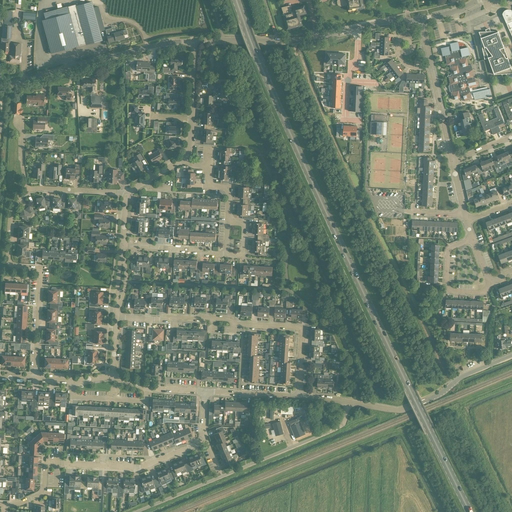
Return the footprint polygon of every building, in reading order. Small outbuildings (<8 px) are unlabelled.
[(338,0),(338,1),(338,2),(338,4),(339,5),(340,6),(341,6),(348,5),(349,10),(352,10),(361,9),(361,8),(364,8),(362,0),(338,0)] [(75,4),(68,6),(43,13),(45,20),(42,21),(50,53),(78,46),(78,45),(86,43),(86,44),(101,40),(91,2),(76,6),(75,4)] [(300,15),(307,14),(305,6),(294,9),(295,11),(293,12),(291,5),(282,8),(284,16),(287,16),(288,18),(285,19),(288,29),(303,25),(300,15)] [(511,11),(511,12),(511,10),(510,10),(509,9),(507,9),(506,10),(504,10),(503,12),(502,13),(502,14),(511,37),(511,11)] [(2,21),(2,25),(1,38),(11,39),(12,25),(11,25),(12,20),(4,20),(4,21),(2,21)] [(107,36),(107,37),(108,42),(124,38),(123,35),(127,34),(126,29),(116,32),(115,31),(110,32),(109,29),(105,30),(107,36)] [(480,40),(485,59),(488,58),(494,74),(501,74),(502,76),(506,75),(506,74),(511,73),(511,70),(498,31),(490,31),(490,29),(486,30),(486,32),(479,32),(481,39),(480,40)] [(381,33),(376,33),(375,40),(380,40),(380,43),(389,43),(389,37),(381,37),(381,33)] [(9,43),(2,42),(1,51),(5,52),(5,55),(9,56),(9,61),(20,62),(21,43),(10,43),(10,45),(8,45),(9,43)] [(448,46),(440,48),(442,56),(445,56),(446,63),(445,64),(447,65),(449,65),(451,72),(450,73),(451,74),(450,76),(448,75),(447,77),(448,77),(449,82),(448,84),(449,84),(448,86),(449,92),(450,92),(451,92),(452,100),(457,99),(459,100),(462,99),(463,100),(464,100),(464,101),(472,99),(472,98),(474,98),(475,100),(491,96),(490,89),(487,89),(487,87),(477,89),(476,87),(477,87),(479,84),(478,81),(475,79),(473,72),(474,70),(473,69),(472,69),(471,64),(468,65),(466,56),(469,55),(468,47),(460,49),(459,49),(458,42),(450,44),(450,46),(448,47),(448,46)] [(388,56),(389,50),(380,49),(380,52),(375,52),(374,58),(380,59),(380,55),(388,56)] [(173,73),(173,70),(177,71),(177,66),(181,66),(181,64),(182,64),(182,61),(181,61),(181,59),(171,58),(171,65),(171,68),(163,68),(162,73),(173,73)] [(386,67),(388,70),(395,65),(391,60),(381,68),(382,70),(386,67)] [(137,71),(149,72),(149,74),(154,75),(155,66),(150,66),(150,63),(137,62),(137,71)] [(388,78),(399,69),(395,65),(388,70),(390,72),(386,75),(388,78)] [(402,74),(399,69),(388,78),(389,80),(393,77),(395,80),(402,74)] [(168,82),(168,86),(168,87),(168,88),(169,89),(170,89),(170,90),(180,90),(181,83),(177,83),(177,77),(168,76),(168,82)] [(95,86),(95,78),(91,78),(91,80),(83,80),(82,86),(91,86),(91,93),(95,93),(95,86)] [(227,83),(219,83),(219,84),(214,83),(213,96),(205,95),(205,106),(213,106),(213,98),(215,98),(216,96),(217,96),(225,97),(226,91),(227,91),(227,83)] [(350,86),(350,90),(356,90),(356,98),(362,99),(363,87),(350,86)] [(71,100),(71,94),(68,94),(68,88),(58,87),(57,95),(66,96),(65,100),(71,100)] [(150,99),(150,94),(153,94),(153,87),(148,87),(148,90),(138,90),(138,98),(150,99)] [(44,106),(44,95),(36,94),(36,96),(26,95),(26,103),(32,103),(36,103),(36,105),(44,106)] [(92,107),(106,107),(106,96),(98,96),(98,94),(91,94),(92,107)] [(180,105),(180,99),(174,98),(174,97),(169,96),(168,105),(180,105)] [(349,107),(349,111),(362,111),(362,99),(356,99),(355,108),(349,107)] [(420,114),(429,115),(430,107),(427,107),(427,101),(420,100),(420,103),(419,108),(420,108),(420,114)] [(511,111),(511,112),(507,103),(506,101),(502,103),(503,105),(510,121),(511,119),(511,111)] [(14,107),(13,114),(20,115),(20,114),(22,114),(22,109),(20,108),(19,108),(19,103),(14,103),(14,107)] [(144,113),(138,113),(138,106),(131,105),(131,113),(135,113),(134,127),(143,127),(144,113)] [(497,118),(491,120),(497,133),(501,132),(498,126),(504,123),(498,107),(494,109),(497,118)] [(205,112),(205,118),(214,118),(214,115),(215,115),(215,110),(208,110),(208,112),(205,112)] [(497,133),(491,120),(486,122),(482,113),(478,115),(485,131),(490,129),(493,135),(497,133)] [(47,124),(47,117),(37,117),(37,120),(33,120),(33,128),(44,129),(44,124),(47,124)] [(84,133),(88,133),(96,133),(97,118),(84,118),(84,121),(81,121),(81,124),(83,124),(83,125),(84,125),(84,127),(84,133)] [(207,127),(215,127),(215,124),(218,124),(218,119),(214,119),(214,118),(205,118),(204,124),(207,124),(207,127)] [(469,123),(471,122),(470,118),(457,120),(461,136),(471,134),(469,123)] [(174,123),(167,122),(167,126),(169,126),(168,133),(180,134),(180,126),(174,126),(174,123)] [(383,135),(383,122),(370,122),(370,134),(383,135)] [(215,133),(215,127),(207,127),(207,130),(204,130),(204,136),(214,136),(214,132),(215,133)] [(36,138),(35,146),(47,147),(47,140),(53,141),(54,135),(45,134),(45,138),(36,138)] [(169,136),(169,140),(168,149),(177,149),(177,145),(179,145),(179,140),(175,140),(176,136),(169,136)] [(214,136),(204,136),(204,142),(207,142),(207,145),(214,145),(214,140),(213,140),(214,136)] [(428,144),(419,144),(418,151),(428,152),(428,144)] [(162,158),(160,154),(164,152),(160,146),(157,148),(158,151),(149,156),(153,163),(162,158)] [(220,150),(220,156),(229,156),(229,153),(232,153),(232,148),(224,148),(224,150),(220,150)] [(511,154),(509,155),(508,151),(502,154),(505,160),(506,164),(511,161),(511,162),(511,154)] [(144,168),(140,161),(143,159),(140,153),(134,157),(136,161),(132,163),(138,172),(144,168)] [(505,160),(502,154),(496,156),(498,159),(495,161),(499,169),(500,171),(502,170),(501,166),(503,165),(506,164),(505,160)] [(220,161),(225,161),(225,165),(231,165),(231,162),(229,161),(229,156),(220,156),(220,161)] [(424,169),(433,169),(434,161),(430,161),(430,158),(423,158),(423,163),(424,163),(424,169)] [(496,171),(499,169),(495,161),(493,162),(491,158),(486,160),(489,170),(493,169),(491,165),(493,164),(495,168),(496,171)] [(481,166),(478,167),(481,174),(485,173),(484,172),(489,170),(486,160),(480,163),(481,166)] [(32,176),(33,177),(33,178),(41,178),(41,170),(44,170),(44,164),(38,164),(37,168),(34,168),(33,173),(33,174),(32,176)] [(61,174),(61,165),(55,165),(55,167),(49,167),(49,178),(57,178),(57,174),(61,174)] [(98,182),(98,173),(102,174),(103,166),(96,165),(96,171),(91,171),(90,181),(98,182)] [(478,175),(481,174),(478,167),(476,168),(475,165),(469,167),(472,176),(473,175),(474,177),(476,177),(475,175),(478,173),(478,175)] [(66,168),(65,179),(69,179),(69,180),(73,180),(73,179),(74,179),(74,173),(78,173),(79,166),(74,166),(74,169),(66,168)] [(219,174),(229,175),(229,171),(231,171),(231,166),(223,166),(223,169),(219,169),(219,174)] [(463,169),(464,172),(462,173),(466,190),(469,189),(477,186),(476,183),(471,185),(470,179),(467,179),(466,175),(469,174),(470,177),(472,176),(469,167),(466,168),(466,167),(463,168),(464,169),(463,169)] [(192,170),(184,169),(183,175),(187,175),(186,178),(196,179),(196,177),(195,177),(195,173),(192,173),(192,170)] [(118,170),(110,170),(109,177),(108,178),(107,181),(110,184),(112,184),(114,182),(117,183),(117,181),(123,181),(124,173),(117,173),(118,170)] [(229,175),(219,174),(219,180),(223,180),(224,180),(224,183),(233,183),(233,177),(229,177),(229,175)] [(196,182),(196,179),(186,178),(186,183),(184,183),(184,187),(191,187),(191,184),(194,185),(194,181),(196,182)] [(239,187),(239,193),(249,193),(252,193),(252,184),(244,184),(244,187),(239,187)] [(510,194),(507,186),(502,189),(501,185),(498,187),(501,194),(503,193),(504,196),(510,194)] [(490,193),(493,200),(499,198),(498,195),(501,194),(498,187),(490,190),(491,193),(490,193)] [(245,202),(251,202),(251,198),(249,198),(249,193),(239,193),(238,198),(245,199),(245,202)] [(493,200),(490,193),(485,195),(488,202),(493,200)] [(482,196),(479,197),(482,204),(483,205),(484,206),(485,205),(485,204),(485,203),(488,202),(485,195),(482,196)] [(50,207),(50,199),(44,199),(43,197),(36,199),(38,208),(45,207),(50,207)] [(479,197),(473,199),(474,201),(476,207),(482,204),(479,197)] [(65,208),(65,201),(60,201),(60,198),(53,198),(53,208),(60,208),(65,208)] [(432,199),(422,198),(422,206),(432,206),(432,199)] [(80,209),(80,202),(75,201),(75,199),(68,199),(68,209),(75,209),(80,209)] [(137,208),(146,208),(146,203),(149,203),(149,200),(141,199),(141,202),(137,202),(137,208)] [(161,210),(165,210),(166,200),(160,200),(160,203),(157,203),(156,212),(161,212),(161,210)] [(166,200),(165,210),(170,210),(170,213),(174,213),(175,204),(172,204),(172,201),(166,200)] [(111,202),(100,201),(100,206),(95,206),(95,212),(105,213),(106,209),(110,210),(110,209),(112,208),(112,206),(111,205),(111,202)] [(251,205),(251,202),(245,202),(245,205),(238,205),(238,210),(248,211),(249,205),(251,205)] [(23,210),(21,212),(20,212),(19,213),(19,214),(19,215),(19,216),(27,221),(31,215),(34,212),(29,206),(24,210),(23,210)] [(147,213),(146,213),(146,208),(137,208),(136,213),(140,213),(140,216),(147,216),(147,213)] [(248,211),(238,210),(237,216),(244,216),(244,219),(250,219),(254,219),(254,216),(248,216),(248,211)] [(103,214),(95,214),(94,220),(99,220),(99,227),(104,227),(105,228),(106,228),(107,227),(109,227),(110,219),(103,219),(103,214)] [(503,216),(506,224),(511,222),(509,214),(503,216)] [(503,216),(497,218),(500,226),(506,224),(503,216)] [(147,222),(147,219),(140,218),(140,221),(136,221),(136,227),(145,227),(145,222),(147,222)] [(500,226),(497,218),(491,220),(494,228),(500,226)] [(489,230),(494,228),(491,220),(485,222),(489,230)] [(412,230),(419,230),(420,221),(412,221),(412,230)] [(19,226),(18,232),(29,233),(29,227),(33,227),(33,224),(23,223),(23,226),(19,226)] [(457,223),(450,223),(449,231),(457,232),(457,223)] [(158,237),(164,237),(164,228),(161,228),(161,227),(160,226),(156,226),(156,233),(159,233),(158,237)] [(145,227),(136,227),(135,232),(138,232),(138,235),(146,235),(146,232),(145,232),(145,227)] [(170,228),(164,228),(164,237),(169,238),(170,234),(172,234),(173,227),(170,227),(170,228)] [(260,235),(259,238),(266,238),(269,238),(269,236),(268,236),(268,234),(266,234),(263,234),(263,230),(253,229),(252,235),(260,235)] [(92,231),(91,237),(96,237),(96,244),(100,244),(100,245),(102,245),(103,244),(107,244),(107,236),(100,236),(100,231),(99,231),(92,231)] [(22,239),(21,242),(28,242),(29,233),(18,232),(18,238),(22,239)] [(266,238),(259,238),(259,242),(252,241),(251,246),(262,247),(265,247),(265,246),(266,246),(266,241),(266,240),(266,238)] [(17,250),(26,251),(26,248),(28,248),(28,246),(34,246),(34,242),(28,242),(21,242),(21,245),(17,244),(17,250)] [(265,255),(265,247),(262,247),(251,246),(251,251),(257,251),(256,255),(265,255)] [(42,258),(47,259),(48,250),(42,250),(39,250),(39,256),(42,257),(42,258)] [(501,263),(507,261),(504,253),(498,255),(501,263)] [(139,267),(142,267),(143,257),(137,256),(137,263),(134,263),(134,270),(137,271),(137,269),(139,269),(139,267)] [(143,257),(142,267),(146,267),(146,270),(148,270),(148,271),(151,271),(151,264),(149,264),(148,262),(149,257),(143,257)] [(158,268),(163,268),(163,258),(158,257),(157,263),(156,264),(154,264),(154,272),(158,272),(158,268)] [(163,258),(163,268),(166,268),(166,271),(168,271),(168,272),(171,273),(171,265),(170,265),(169,264),(169,258),(163,258)] [(199,274),(199,266),(196,266),(196,261),(193,261),(194,259),(191,259),(190,269),(191,269),(191,272),(196,272),(196,273),(196,274),(196,280),(199,281),(199,274)] [(199,266),(199,274),(200,274),(199,276),(202,277),(203,273),(205,274),(205,272),(208,272),(208,262),(206,262),(206,263),(202,263),(202,266),(199,266)] [(208,262),(208,272),(213,272),(213,274),(217,275),(217,267),(214,267),(214,264),(211,264),(211,262),(208,262)] [(225,273),(226,263),(223,263),(223,264),(220,264),(220,267),(217,267),(217,275),(220,275),(220,272),(225,273)] [(228,263),(226,263),(225,273),(225,276),(231,277),(234,277),(235,268),(231,268),(231,265),(228,265),(228,263)] [(249,264),(247,264),(247,266),(244,266),(244,269),(241,269),(240,279),(243,279),(243,277),(249,277),(249,266),(249,264)] [(48,296),(60,297),(60,291),(59,291),(59,287),(52,287),(52,291),(48,290),(48,296)] [(502,297),(508,295),(505,287),(499,289),(502,297)] [(92,298),(102,298),(102,292),(99,292),(99,289),(90,288),(90,292),(92,292),(92,298)] [(149,296),(149,299),(152,299),(152,301),(151,307),(157,307),(157,302),(157,297),(152,297),(152,293),(149,293),(149,296)] [(157,302),(157,307),(162,308),(163,302),(163,300),(166,300),(166,294),(163,294),(163,298),(157,297),(157,302)] [(173,304),(173,308),(178,309),(179,298),(173,298),(174,295),(170,294),(170,304),(173,304)] [(200,308),(200,297),(195,297),(195,294),(192,294),(192,301),(193,301),(194,302),(195,302),(194,308),(200,308)] [(201,297),(200,297),(200,308),(205,308),(206,303),(207,302),(209,302),(209,295),(201,294),(201,297)] [(134,309),(140,309),(140,299),(137,299),(137,297),(137,296),(135,296),(135,295),(132,295),(132,303),(135,303),(134,309)] [(184,298),(179,298),(178,309),(184,309),(184,304),(185,304),(185,303),(187,303),(187,295),(184,295),(184,298)] [(216,309),(221,309),(222,299),(217,298),(217,295),(214,295),(213,302),(215,302),(215,304),(216,304),(216,309)] [(59,303),(60,297),(48,296),(48,303),(51,303),(51,306),(58,307),(58,303),(59,303)] [(140,299),(140,309),(145,310),(146,304),(146,302),(149,302),(149,301),(149,300),(149,299),(149,296),(146,296),(146,300),(140,299)] [(222,299),(221,309),(227,309),(227,304),(228,304),(229,303),(230,303),(231,296),(228,296),(227,299),(222,299)] [(247,303),(242,303),(242,296),(239,296),(238,305),(241,305),(240,315),(246,315),(247,303)] [(102,304),(102,298),(92,298),(92,303),(89,303),(89,306),(98,307),(98,304),(102,304)] [(255,312),(256,299),(252,299),(252,304),(247,303),(246,315),(246,316),(248,316),(248,315),(251,315),(252,312),(255,312)] [(259,300),(256,299),(255,312),(257,312),(257,316),(257,317),(263,317),(263,307),(260,307),(260,306),(258,306),(259,300)] [(302,310),(297,309),(296,318),(302,319),(302,315),(306,315),(306,307),(303,304),(302,310)] [(47,309),(47,316),(56,316),(56,310),(58,310),(58,307),(51,306),(51,310),(47,309)] [(98,308),(89,308),(89,317),(91,317),(101,318),(101,312),(98,312),(98,308)] [(482,319),(476,319),(476,321),(486,322),(490,310),(483,310),(483,316),(482,316),(482,319)] [(50,325),(57,326),(57,322),(58,322),(58,316),(56,316),(47,316),(47,322),(50,322),(50,325)] [(46,335),(55,335),(58,335),(58,330),(57,329),(57,326),(50,325),(50,329),(46,329),(46,335)] [(152,329),(152,335),(149,335),(149,342),(155,343),(155,340),(163,340),(163,330),(152,329)] [(176,339),(181,339),(182,329),(180,329),(179,331),(176,330),(176,333),(173,333),(172,342),(176,342),(176,340),(176,339)] [(198,330),(198,331),(198,332),(197,340),(203,340),(203,342),(206,342),(206,336),(203,335),(203,332),(200,332),(200,330),(198,330)] [(55,335),(46,335),(45,341),(49,341),(49,344),(58,345),(58,341),(54,341),(55,335)] [(316,343),(323,344),(323,343),(323,340),(319,340),(320,335),(310,335),(309,340),(316,341),(316,343)] [(496,341),(498,340),(499,348),(505,348),(505,345),(506,345),(507,346),(511,345),(511,339),(507,340),(507,337),(500,338),(500,335),(496,336),(496,341)] [(211,349),(216,350),(217,340),(215,340),(215,341),(211,341),(211,344),(208,344),(208,350),(211,351),(211,349)] [(309,352),(319,352),(322,352),(322,346),(323,344),(316,343),(316,347),(309,346),(309,352)] [(319,352),(309,352),(308,357),(316,357),(315,360),(322,361),(322,357),(318,357),(319,352)] [(97,363),(97,357),(87,357),(87,362),(84,362),(84,365),(93,365),(93,363),(97,363)] [(158,376),(158,368),(162,368),(162,360),(157,359),(157,365),(151,364),(151,375),(158,376)] [(197,361),(191,361),(191,363),(188,363),(188,373),(193,373),(194,368),(197,369),(197,361)] [(204,368),(198,368),(198,375),(201,375),(201,381),(206,381),(207,371),(204,371),(204,368)] [(228,372),(228,382),(233,382),(233,378),(236,379),(237,372),(234,372),(233,373),(228,372)] [(317,387),(323,388),(323,378),(318,377),(318,374),(315,374),(314,381),(318,381),(317,387)] [(329,378),(328,388),(333,388),(334,382),(337,382),(337,376),(329,375),(328,378),(329,378)] [(27,391),(21,391),(21,398),(18,398),(17,405),(17,408),(21,408),(21,405),(21,401),(26,401),(27,391)] [(34,408),(35,405),(35,399),(32,399),(32,392),(27,391),(26,401),(30,402),(29,405),(31,405),(31,408),(34,408)] [(35,405),(34,408),(38,408),(38,406),(40,406),(41,406),(43,406),(44,392),(38,392),(38,399),(35,399),(35,405)] [(49,393),(44,392),(43,406),(48,406),(51,406),(52,400),(49,400),(49,393)] [(55,400),(52,400),(51,406),(55,407),(55,403),(60,403),(61,393),(55,393),(55,400)] [(66,394),(61,393),(60,403),(60,407),(68,407),(69,401),(66,401),(66,394)] [(243,403),(241,403),(241,410),(241,411),(240,413),(240,415),(246,415),(246,413),(249,413),(249,407),(246,407),(246,402),(243,402),(243,403)] [(218,417),(219,413),(219,405),(217,405),(217,404),(214,403),(213,409),(209,409),(209,415),(213,415),(213,416),(218,417)] [(72,415),(77,415),(78,406),(72,405),(72,409),(69,409),(68,420),(71,420),(72,415)] [(274,405),(274,409),(281,409),(281,413),(293,414),(293,405),(274,405)] [(111,408),(110,408),(110,417),(111,417),(112,417),(113,417),(118,417),(118,408),(113,408),(112,408),(111,408)] [(145,410),(140,409),(139,419),(145,419),(145,421),(148,421),(148,420),(148,414),(145,414),(145,410)] [(303,416),(289,422),(295,438),(302,435),(301,433),(304,432),(300,422),(304,420),(303,416)] [(281,421),(273,423),(276,436),(284,434),(281,421)] [(182,430),(186,439),(192,437),(187,425),(184,426),(185,429),(182,430)] [(215,437),(216,439),(223,436),(222,433),(223,433),(224,433),(225,432),(225,431),(225,430),(224,430),(223,427),(221,426),(216,429),(217,432),(212,434),(214,437),(215,437)] [(186,439),(182,430),(177,432),(181,442),(186,439)] [(35,437),(41,443),(43,440),(40,432),(35,437)] [(170,432),(165,435),(169,444),(174,442),(175,444),(170,432)] [(170,432),(175,444),(181,442),(177,432),(172,435),(171,432),(170,432)] [(69,447),(75,447),(75,439),(76,435),(70,435),(71,434),(67,434),(67,442),(70,442),(69,447)] [(169,444),(165,435),(159,437),(163,446),(169,444)] [(106,436),(103,436),(101,438),(101,440),(97,440),(97,449),(102,449),(103,444),(106,444),(106,436)] [(223,436),(216,439),(217,441),(216,442),(217,444),(217,445),(224,442),(226,441),(223,436)] [(30,442),(38,445),(41,443),(35,437),(30,442)] [(154,439),(158,449),(163,446),(159,437),(154,439)] [(152,451),(158,449),(154,439),(148,442),(152,451)] [(38,445),(30,442),(29,450),(38,450),(38,445)] [(226,447),(224,442),(217,445),(217,444),(215,445),(216,448),(217,447),(218,450),(226,447)] [(219,455),(230,451),(230,450),(231,450),(229,445),(226,447),(218,450),(219,452),(218,453),(219,455)] [(231,453),(230,451),(219,455),(220,458),(221,457),(222,460),(235,454),(230,456),(229,454),(231,453)] [(198,453),(192,456),(196,465),(197,467),(202,465),(203,466),(205,465),(202,457),(199,458),(198,453)] [(235,454),(222,460),(223,462),(222,463),(223,465),(228,463),(229,466),(237,463),(234,458),(236,457),(235,454)] [(196,465),(192,456),(187,458),(189,462),(186,463),(190,471),(193,470),(192,467),(196,465)] [(182,460),(177,462),(181,471),(182,474),(186,472),(187,472),(190,471),(186,463),(184,464),(182,460)] [(176,474),(181,471),(177,462),(172,464),(173,469),(171,470),(174,478),(177,476),(176,474)] [(166,469),(161,471),(166,483),(171,481),(174,480),(171,474),(168,475),(166,469)] [(158,478),(155,479),(158,487),(161,485),(166,483),(161,471),(155,473),(158,478)] [(150,475),(145,477),(150,490),(155,488),(158,487),(155,479),(152,480),(150,475)] [(75,476),(69,476),(69,481),(64,481),(64,488),(64,494),(67,494),(69,493),(69,489),(74,490),(74,486),(75,476)] [(80,488),(83,488),(83,482),(80,482),(80,477),(75,476),(74,486),(80,487),(80,488)] [(87,482),(83,482),(83,488),(84,488),(84,490),(87,491),(87,487),(92,487),(93,477),(87,477),(87,482)] [(98,478),(93,477),(92,487),(92,491),(97,491),(97,495),(98,496),(101,496),(101,483),(98,483),(98,478)] [(148,486),(145,477),(140,479),(142,484),(139,485),(142,492),(150,490),(148,486)] [(106,488),(111,488),(112,478),(106,478),(106,485),(103,485),(103,492),(106,492),(106,488)] [(112,478),(111,488),(111,492),(116,493),(116,497),(120,497),(120,486),(117,486),(117,479),(112,478)] [(129,479),(123,479),(123,486),(120,486),(120,497),(123,497),(123,489),(128,489),(129,479)] [(134,479),(129,479),(128,489),(128,493),(137,493),(137,487),(134,487),(134,479)] [(19,484),(18,486),(15,486),(15,488),(15,492),(18,493),(18,487),(22,488),(22,490),(25,490),(26,490),(27,491),(28,491),(29,490),(33,491),(33,484),(25,484),(19,484)] [(52,498),(52,503),(48,503),(48,510),(52,510),(52,508),(59,508),(60,498),(52,498)]
